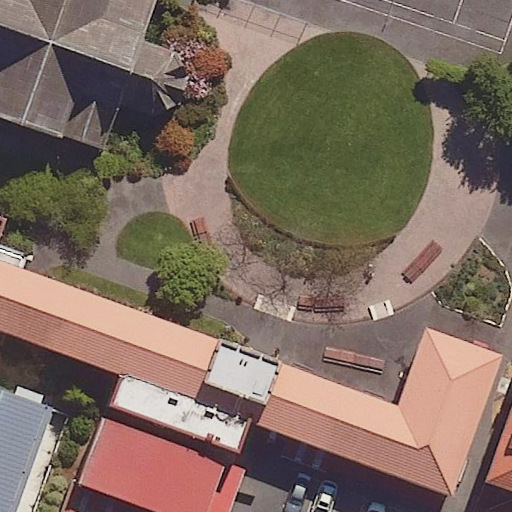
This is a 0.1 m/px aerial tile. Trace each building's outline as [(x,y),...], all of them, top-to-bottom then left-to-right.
[(0,0),(0,116),(108,154),(125,107),(158,119),(184,105),(192,78),(179,55),(146,43),(161,0),(0,0)] [(143,300),(0,250),(0,239),(9,214),(0,211),(0,324),(470,489),(511,370),(511,348),(433,321),(408,393),(143,300)] [(0,511),(10,511),(46,409),(0,393),(0,511)] [(56,511),(214,511),(238,449),(97,399),(56,511)] [(511,421),(489,488),(511,495),(511,421)]
